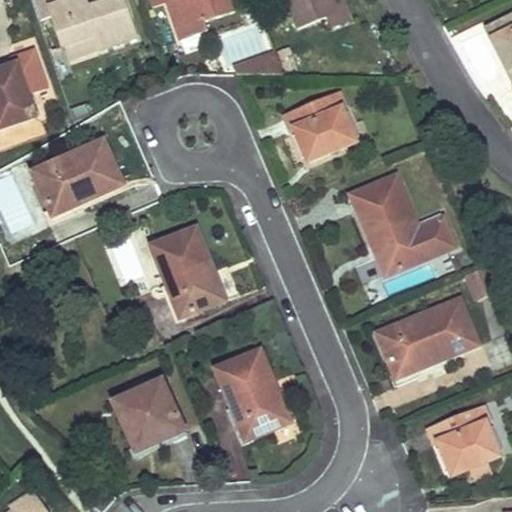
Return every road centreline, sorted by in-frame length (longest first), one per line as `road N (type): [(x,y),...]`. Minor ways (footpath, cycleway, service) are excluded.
road 1 (residential): [(285,511),(336,478),(349,452),(351,413),(251,169)]
road 2 (residential): [(251,169),(215,103),(195,98),(168,110),(168,152),(183,164),(243,166)]
road 3 (residential): [(511,152),(474,117),(433,60),(408,0)]
